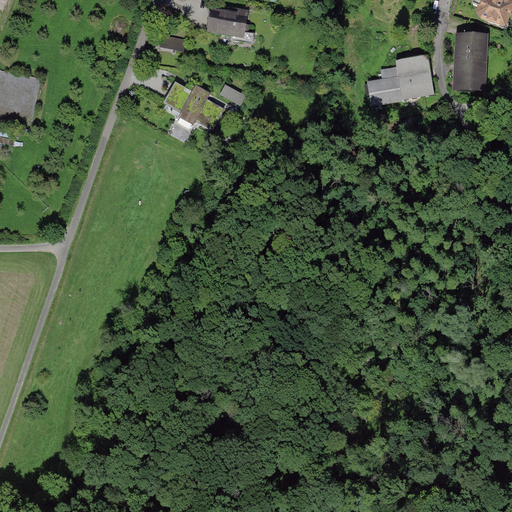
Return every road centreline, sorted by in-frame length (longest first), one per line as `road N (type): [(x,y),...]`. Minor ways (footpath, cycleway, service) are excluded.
road 1 (track): [(105,138),(0,442)]
road 2 (track): [(511,306),(492,196),(460,111),(511,110)]
road 3 (residential): [(156,0),(105,138)]
road 4 (track): [(449,511),(511,390)]
